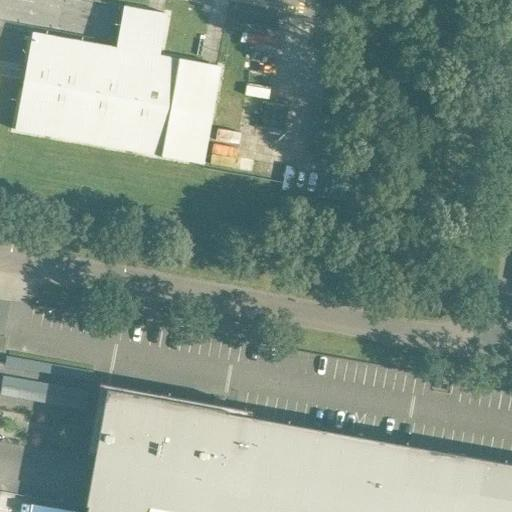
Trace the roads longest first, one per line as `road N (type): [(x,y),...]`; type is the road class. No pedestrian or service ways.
road 1 (unknown): [(511,419),(0,326)]
road 2 (unclassified): [(484,348),(0,259)]
road 3 (unclassified): [(484,348),(511,204)]
